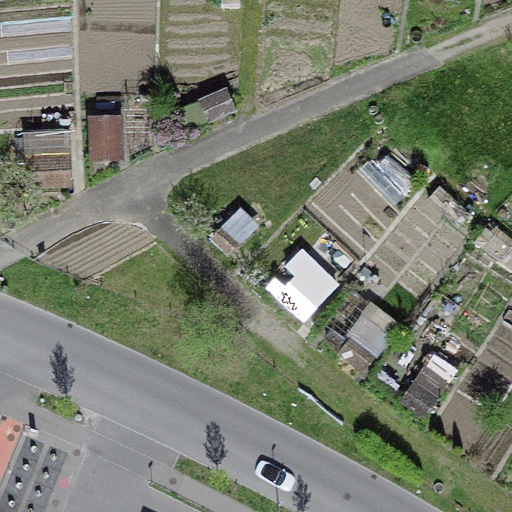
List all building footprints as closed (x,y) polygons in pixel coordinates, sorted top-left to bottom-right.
[(190,129),(239,109),(229,85),(180,105),(190,129)] [(88,112),(89,160),(124,159),(122,111),(88,112)] [(21,187),(72,186),(71,126),(19,128),(21,187)] [(427,200),(459,228),(471,215),(438,187),(427,200)] [(211,234),(228,253),(259,225),(242,206),(211,234)] [(473,243),(511,272),(511,270),(511,239),(489,222),(473,243)] [(279,297),(304,322),(328,299),(303,273),(279,297)] [(327,345),(362,374),(402,326),(367,297),(327,345)] [(428,412),(459,369),(434,351),(402,393),(428,412)]
